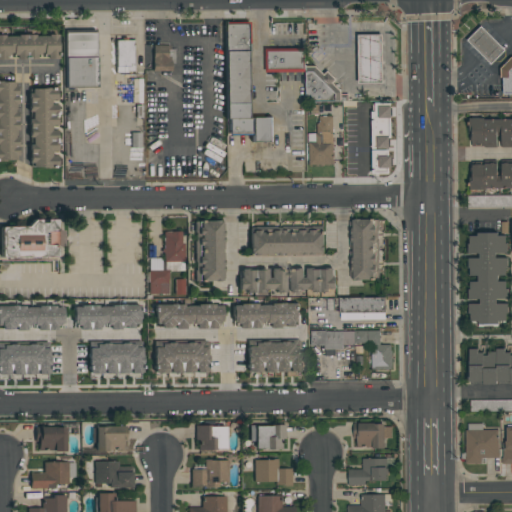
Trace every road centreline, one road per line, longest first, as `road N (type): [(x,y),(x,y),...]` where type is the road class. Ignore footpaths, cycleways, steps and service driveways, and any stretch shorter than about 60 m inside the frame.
road 1 (residential): [(7,200),(443,197)]
road 2 (residential): [(0,403),(419,398)]
road 3 (secondary): [(416,0),(419,398)]
road 4 (secondary): [(446,398),(442,107)]
road 5 (primary): [(146,3),(294,1)]
